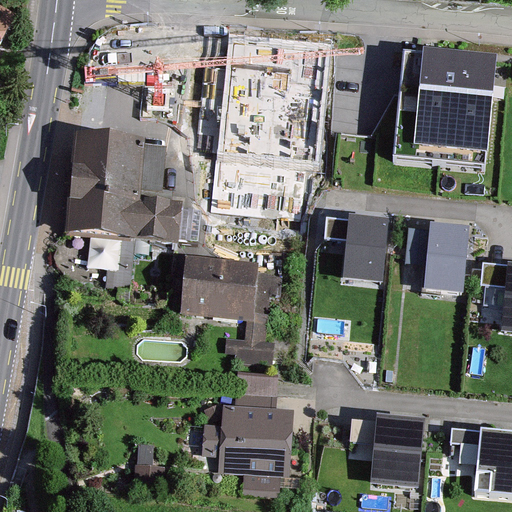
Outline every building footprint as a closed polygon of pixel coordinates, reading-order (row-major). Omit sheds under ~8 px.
[(0,36),(8,20),(0,16),(0,36)] [(494,68),(427,62),(418,152),(486,158),(494,68)] [(165,149),(70,143),(64,232),(180,239),(182,210),(161,203),(165,149)] [(288,172),(223,168),(219,252),(284,256),(288,172)] [(329,222),(327,255),(345,256),(347,223),(329,222)] [(389,228),(350,225),(344,284),(383,288),(389,228)] [(426,275),(427,231),(409,231),(408,274),(426,275)] [(427,293),(462,297),(468,238),(433,234),(427,293)] [(88,267),(121,273),(126,244),(94,238),(88,267)] [(261,267),(188,262),(184,319),(257,324),(261,267)] [(293,413),(224,410),(221,474),(290,477),(293,413)] [(378,482),(421,485),(425,422),(383,419),(378,482)] [(479,490),(511,491),(511,433),(482,431),(479,490)]
